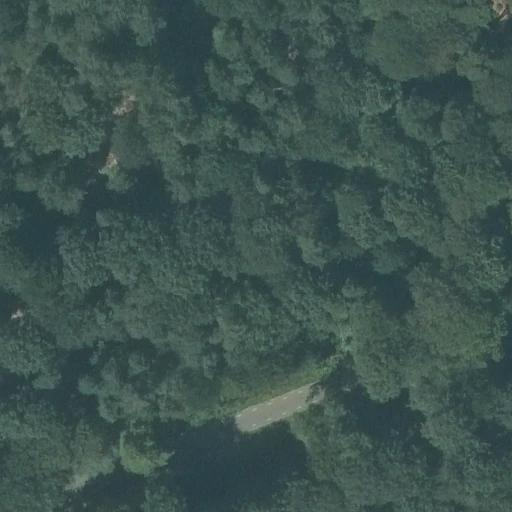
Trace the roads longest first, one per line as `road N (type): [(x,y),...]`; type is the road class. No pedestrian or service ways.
road 1 (tertiary): [(15,511),(511,317)]
road 2 (track): [(446,0),(511,185)]
